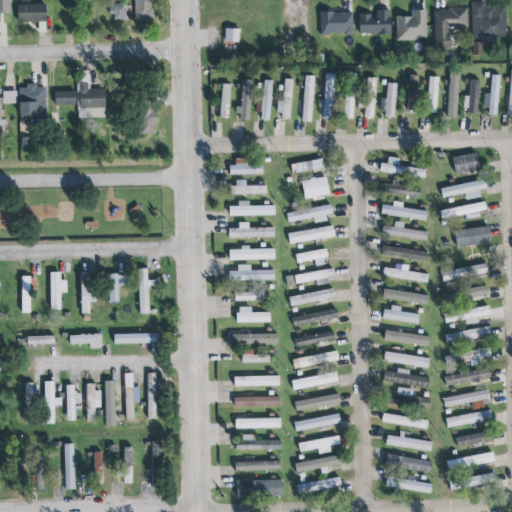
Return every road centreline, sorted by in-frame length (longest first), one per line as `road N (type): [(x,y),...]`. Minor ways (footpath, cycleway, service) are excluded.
road 1 (residential): [(194,504),(0,509),(189,249)]
road 2 (residential): [(194,511),(183,0)]
road 3 (residential): [(366,508),(355,143)]
road 4 (residential): [(187,148),(511,138)]
road 5 (residential): [(511,505),(228,511)]
road 6 (residential): [(0,55),(184,50)]
road 7 (residential): [(191,360),(39,363)]
road 8 (residential): [(511,261),(509,139)]
